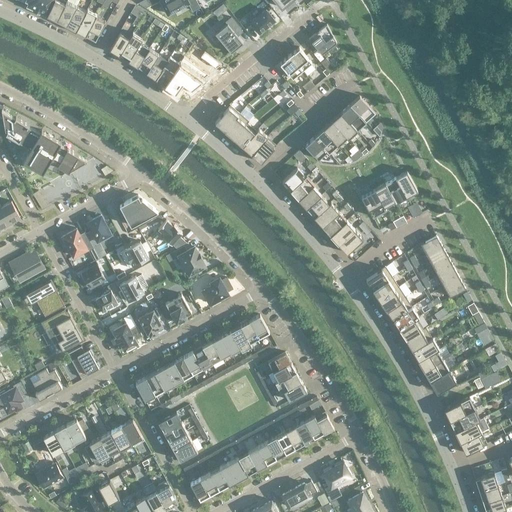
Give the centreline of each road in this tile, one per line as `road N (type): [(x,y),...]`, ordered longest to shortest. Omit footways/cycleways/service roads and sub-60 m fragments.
road 1 (residential): [(342,279),(394,354),(451,469)]
road 2 (residential): [(263,289),(360,434)]
road 3 (residential): [(114,370),(263,289)]
road 4 (residential): [(141,172),(263,289)]
road 5 (residential): [(185,118),(314,9)]
road 6 (residential): [(0,87),(141,172)]
road 7 (residential): [(114,370),(190,511)]
road 8 (residential): [(360,434),(221,511)]
road 9 (residential): [(114,370),(38,232)]
road 10 (residential): [(255,179),(356,83)]
road 11 (residential): [(255,179),(342,279)]
road 12 (residential): [(0,434),(114,370)]
